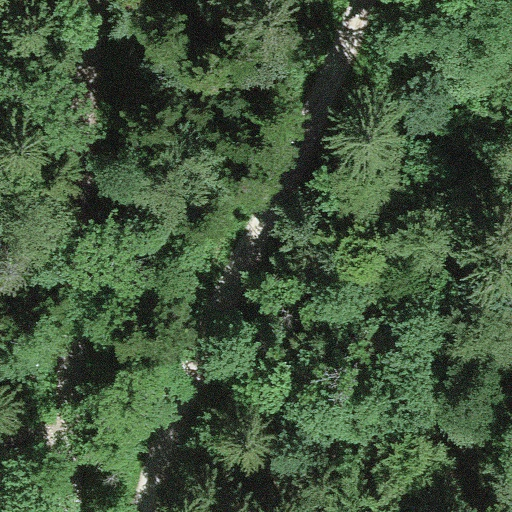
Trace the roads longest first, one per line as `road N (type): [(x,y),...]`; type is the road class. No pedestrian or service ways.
road 1 (track): [(390,0),(170,511)]
road 2 (track): [(111,0),(64,244),(76,511)]
